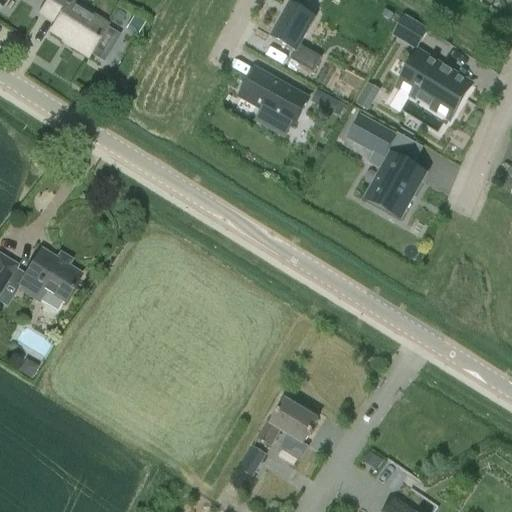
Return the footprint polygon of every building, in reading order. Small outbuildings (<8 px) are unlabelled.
[(0,7),(3,9),(9,0),(1,0),(0,2),(0,7)] [(88,57),(106,26),(70,4),(71,2),(68,0),(49,0),(41,13),(57,23),(52,32),(64,40),(63,42),(88,57)] [(285,8),(269,38),(294,51),(288,64),(311,76),(319,60),(296,48),(310,21),(285,8)] [(385,10),(382,16),(390,21),(393,15),(385,10)] [(428,32),(405,18),(394,37),(416,51),(428,32)] [(122,35),(132,42),(141,29),(130,22),(122,35)] [(454,113),(471,86),(420,55),(404,82),(424,94),(421,98),(433,105),(435,101),(454,113)] [(306,96),(253,69),(239,95),(262,108),(256,120),(268,127),(275,114),(292,123),(306,96)] [(326,89),(334,74),(325,69),(317,84),(326,89)] [(319,92),(313,103),(339,117),(345,106),(319,92)] [(373,101),(363,95),(356,106),(367,112),(373,101)] [(367,202),(400,220),(424,176),(386,154),(395,138),(361,119),(349,140),(375,154),(370,165),(384,173),(367,202)] [(324,129),(320,136),(329,140),(333,134),(324,129)] [(313,155),(319,158),(323,152),(317,149),(313,155)] [(56,314),(63,303),(64,304),(81,276),(40,251),(26,275),(17,270),(20,267),(0,254),(0,295),(7,284),(56,314)] [(39,369),(32,365),(23,367),(19,374),(32,381),(39,369)] [(258,440),(272,448),(281,432),(303,445),(317,421),(285,402),(271,426),(267,424),(258,440)] [(365,463),(378,471),(384,462),(371,453),(365,463)] [(258,466),(246,459),(239,470),(251,477),(258,466)]
